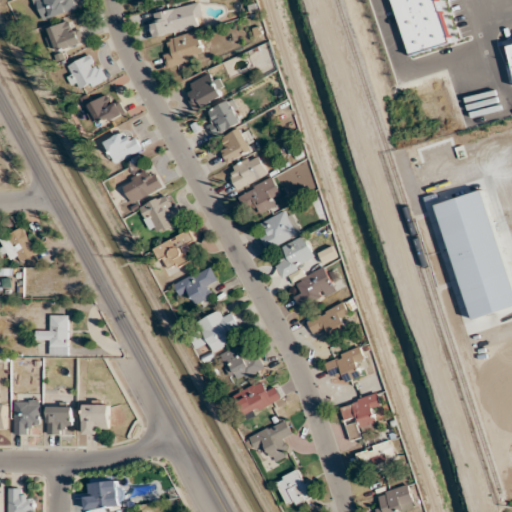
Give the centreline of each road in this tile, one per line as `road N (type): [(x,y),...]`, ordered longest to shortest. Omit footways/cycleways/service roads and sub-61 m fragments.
road 1 (residential): [(348,511),(295,359),(130,54),(112,0)]
road 2 (tertiary): [(228,511),(0,99)]
road 3 (residential): [(177,418),(106,457),(54,469),(0,468)]
